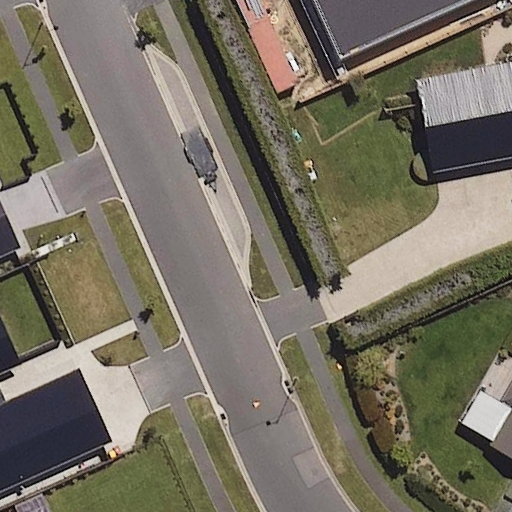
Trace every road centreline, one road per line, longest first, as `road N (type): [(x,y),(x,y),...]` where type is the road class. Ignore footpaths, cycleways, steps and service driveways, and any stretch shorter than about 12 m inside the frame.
road 1 (residential): [(71,0),(250,389)]
road 2 (residential): [(312,511),(250,389)]
